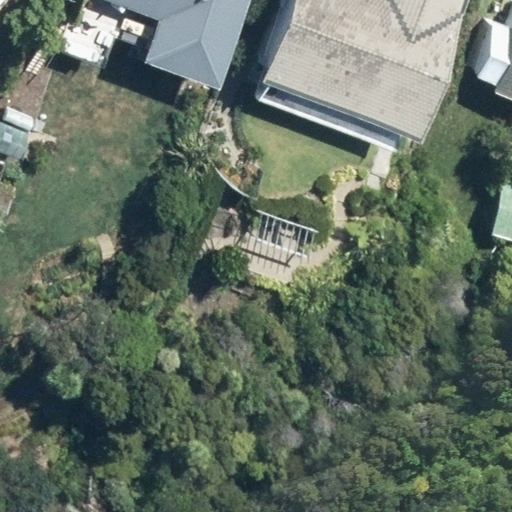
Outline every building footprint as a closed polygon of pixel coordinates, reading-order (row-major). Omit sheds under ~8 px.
[(102,0),(154,20),(139,64),(214,89),(244,0),(102,0)] [(286,0),(258,85),(413,144),(462,0),(286,0)] [(493,91),(511,98),(511,125),(510,130),(511,130),(511,23),(510,31),(493,24),(475,74),(497,82),(493,91)] [(216,136),(207,166),(241,176),(250,146),(216,136)] [(511,184),(502,182),(488,232),(511,238),(511,184)]
